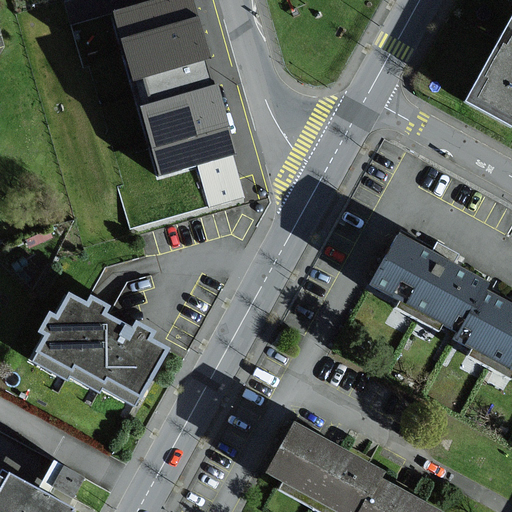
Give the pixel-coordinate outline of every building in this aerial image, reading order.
[(187,0),(148,0),(69,22),(126,230),(242,199),(187,0)] [(511,16),(464,104),(511,131),(511,130),(511,16)] [(477,308),(486,312),(499,288),(505,277),(409,226),(378,282),(396,291),(390,301),(447,331),(453,319),(466,326),(477,308)] [(99,294),(80,284),(67,308),(60,304),(48,324),(58,329),(41,358),(79,379),(83,373),(109,388),(114,381),(146,399),(179,341),(161,331),(166,324),(148,314),(143,322),(115,306),(121,297),(108,290),(103,287),(99,294)] [(511,295),(499,288),(486,312),(477,308),(466,326),(461,336),(477,344),(472,353),(511,374),(511,295)] [(301,511),(361,511),(365,506),(374,511),(387,487),(393,476),(296,424),(266,480),(284,490),(278,499),(301,511)] [(69,501),(84,472),(46,454),(32,483),(69,501)] [(0,511),(72,511),(9,477),(0,494),(0,511)] [(433,511),(387,487),(374,511),(365,506),(361,511),(433,511)]
